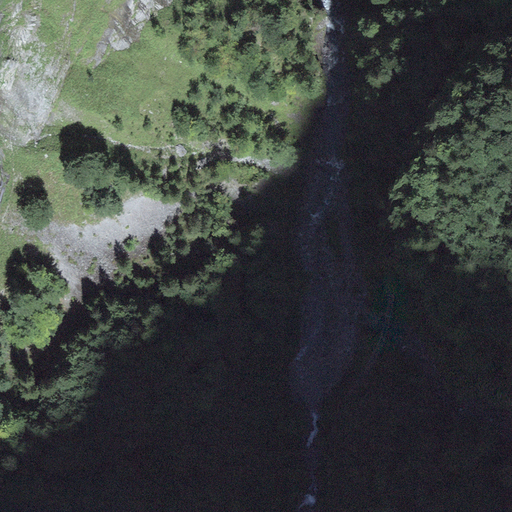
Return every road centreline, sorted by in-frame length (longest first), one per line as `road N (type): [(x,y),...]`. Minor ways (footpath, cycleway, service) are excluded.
road 1 (track): [(386,320),(357,95),(370,0)]
road 2 (track): [(323,511),(336,411),(379,339)]
